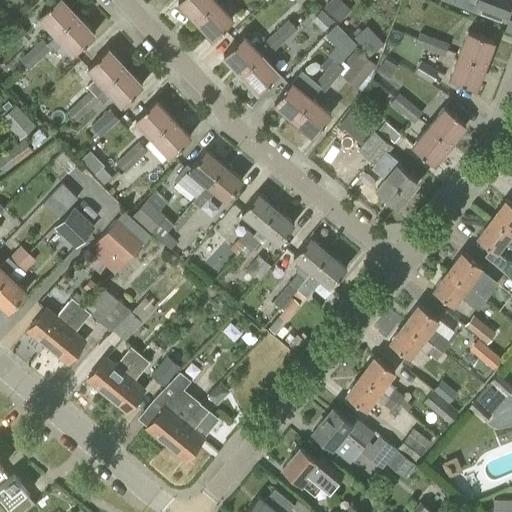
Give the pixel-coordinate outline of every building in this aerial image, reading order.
[(56,33),(77,14),(63,0),(54,0),(39,15),(56,33)] [(195,18),(214,0),(177,0),(178,0),(195,18)] [(216,0),(214,0),(195,18),(212,37),(233,18),(216,0)] [(343,0),(327,0),(323,5),(339,20),(351,7),(343,0)] [(451,0),(501,19),(508,0),(451,0)] [(312,18),(325,28),(333,16),(321,6),(312,18)] [(56,33),(47,41),(43,37),(32,47),(41,57),(52,47),(55,50),(64,41),(74,52),(94,32),(77,14),(56,33)] [(277,29),(286,38),(297,28),(288,18),(277,29)] [(13,44),(27,31),(19,22),(4,35),(13,44)] [(330,39),(342,28),(336,22),(325,34),(330,39)] [(368,54),(383,40),(366,23),(351,37),(368,54)] [(275,48),(286,38),(277,29),(266,39),(275,48)] [(457,53),(486,64),(495,42),(465,30),(457,53)] [(430,49),(434,37),(420,32),(415,43),(430,49)] [(240,72),(261,53),(243,34),(223,54),(240,72)] [(434,37),(430,49),(444,54),(449,43),(434,37)] [(32,47),(20,58),(29,68),(41,57),(32,47)] [(95,93),(125,65),(108,47),(87,66),(96,76),(87,85),(91,89),(95,93)] [(324,70),(334,79),(344,66),(339,62),(345,55),(335,47),(329,54),(334,58),(324,70)] [(356,48),(344,62),(364,78),(376,64),(356,48)] [(261,53),(240,72),(258,91),(278,71),(261,53)] [(478,86),(486,64),(457,53),(448,75),(478,86)] [(390,74),(395,61),(383,56),(378,68),(390,74)] [(431,82),(438,70),(421,59),(414,72),(431,82)] [(95,93),(84,104),(89,109),(100,98),(103,101),(112,93),(122,103),(142,84),(125,65),(95,93)] [(325,90),(334,79),(324,70),(315,82),(325,90)] [(293,118),(311,96),(292,80),(274,102),(293,118)] [(402,111),(410,102),(398,92),(390,101),(402,111)] [(311,96),(293,118),(313,134),(331,113),(311,96)] [(152,136),(173,117),(156,98),(135,117),(152,136)] [(80,99),(68,110),(77,119),(89,109),(84,104),(80,99)] [(410,102),(402,111),(414,121),(422,112),(410,102)] [(36,124),(16,103),(1,117),(20,138),(36,124)] [(428,125),(449,143),(466,123),(444,105),(428,125)] [(101,135),(120,118),(110,107),(91,124),(101,135)] [(354,115),(344,128),(361,143),(372,130),(354,115)] [(173,117),(152,136),(170,154),(190,135),(173,117)] [(394,141),(400,133),(385,120),(378,128),(394,141)] [(433,162),(449,143),(428,125),(412,144),(433,162)] [(401,162),(387,151),(392,144),(375,130),(360,149),(377,163),(379,161),(390,171),(377,187),(397,205),(418,181),(399,165),(401,162)] [(338,135),(328,146),(343,159),(353,149),(338,135)] [(33,150),(23,137),(5,150),(15,163),(33,150)] [(127,150),(136,160),(147,150),(138,140),(127,150)] [(190,165),(186,162),(174,177),(196,196),(201,191),(207,183),(208,182),(224,164),(205,148),(190,165)] [(125,171),(136,160),(127,150),(116,161),(125,171)] [(201,191),(209,197),(215,189),(226,198),(242,179),(224,164),(208,182),(207,183),(201,191)] [(112,175),(102,165),(95,172),(94,173),(104,183),(112,175)] [(136,203),(149,190),(137,179),(124,192),(125,193),(118,201),(130,213),(137,205),(135,203),(136,203)] [(58,214),(76,193),(60,180),(42,201),(58,214)] [(260,226),(276,207),(257,191),(241,210),(260,226)] [(166,214),(147,197),(132,214),(151,231),(166,214)] [(491,217),(511,232),(511,202),(506,197),(491,217)] [(95,226),(73,205),(54,226),(70,241),(76,246),(95,226)] [(276,207),(260,226),(278,242),(294,223),(276,207)] [(143,240),(117,217),(98,238),(124,261),(143,240)] [(511,232),(491,217),(476,236),(496,251),(503,242),(511,248),(511,247),(511,232)] [(238,252),(253,233),(246,227),(230,246),(238,252)] [(170,248),(177,241),(168,233),(161,240),(170,248)] [(253,233),(238,252),(245,258),(261,239),(253,233)] [(293,292),(328,251),(309,235),(293,254),(302,262),(295,270),(297,272),(273,301),(281,307),(292,294),(293,292)] [(16,264),(28,251),(21,245),(9,258),(16,264)] [(447,269),(486,298),(498,282),(480,267),(482,264),(462,249),(447,269)] [(8,273),(0,281),(0,301),(8,309),(26,290),(16,280),(25,270),(36,259),(28,251),(16,264),(8,272),(8,273)] [(328,251),(293,292),(300,297),(303,300),(306,295),(307,296),(322,278),(331,285),(346,266),(328,251)] [(510,275),(511,273),(511,264),(499,253),(493,261),(510,275)] [(259,280),(271,264),(258,254),(246,269),(259,280)] [(0,281),(8,273),(8,272),(0,264),(0,281)] [(478,308),(486,298),(447,269),(432,289),(452,304),(460,294),(478,308)] [(98,285),(90,278),(82,287),(91,294),(98,285)] [(81,303),(48,344),(67,360),(85,339),(75,331),(90,313),(100,321),(118,298),(101,284),(83,305),(81,303)] [(299,299),(292,294),(281,307),(283,309),(269,326),(277,333),(281,336),(288,329),(283,325),(302,302),(299,299)] [(48,344),(81,303),(72,296),(56,315),(46,307),(28,328),(48,344)] [(143,321),(142,320),(155,306),(144,296),(113,328),(125,339),(143,321)] [(404,321),(442,350),(450,340),(432,325),(438,317),(418,302),(404,321)] [(487,342),(496,331),(473,314),(465,325),(487,342)] [(435,359),(442,350),(404,321),(389,341),(409,356),(417,344),(435,359)] [(258,337),(248,328),(241,336),(250,345),(258,337)] [(297,333),(293,336),(289,342),(288,342),(295,349),(304,340),(297,333)] [(493,366),(501,357),(479,339),(471,349),(493,366)] [(107,393),(140,352),(131,344),(115,364),(105,356),(87,377),(107,393)] [(140,352),(107,393),(126,409),(144,388),(134,380),(150,360),(140,352)] [(165,385),(181,365),(167,353),(151,373),(165,385)] [(388,395),(398,402),(403,394),(394,387),(395,385),(387,379),(394,370),(374,355),(360,373),(388,395)] [(166,442),(200,401),(183,388),(191,379),(179,370),(156,394),(153,398),(163,406),(146,426),(166,442)] [(506,395),(511,388),(511,385),(497,372),(489,381),(506,395)] [(360,373),(346,392),(366,407),(374,397),(392,410),(398,402),(388,395),(360,373)] [(433,389),(448,402),(457,391),(442,379),(433,389)] [(230,390),(220,380),(207,394),(213,399),(221,399),(230,390)] [(459,411),(448,402),(433,389),(423,401),(449,422),(459,411)] [(483,421),(491,412),(475,397),(467,407),(483,421)] [(200,401),(166,442),(185,458),(203,437),(193,428),(209,409),(200,401)] [(332,405),(312,429),(332,446),(341,454),(351,442),(359,449),(370,436),(352,421),(356,416),(341,404),(337,409),(332,405)] [(397,446),(414,459),(430,440),(413,427),(397,446)] [(413,461),(396,448),(379,434),(372,442),(369,440),(365,445),(392,466),(396,459),(408,468),(413,461)] [(318,462),(299,446),(282,466),(315,494),(320,488),(328,494),(343,475),(322,458),(318,462)] [(0,483),(8,476),(0,466),(0,483)] [(0,483),(0,511),(22,511),(35,502),(19,482),(20,481),(15,474),(13,475),(11,473),(8,476),(0,483)] [(286,511),(294,503),(274,487),(265,499),(259,494),(243,511),(286,511)] [(506,511),(506,499),(493,499),(493,511),(506,511)] [(434,511),(420,500),(409,511),(434,511)] [(72,511),(87,511),(79,503),(72,511)]
